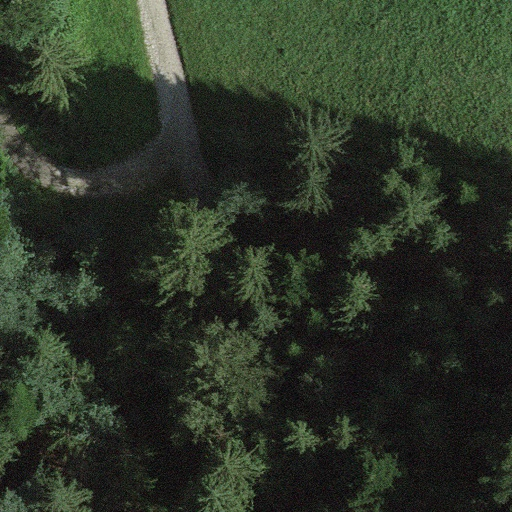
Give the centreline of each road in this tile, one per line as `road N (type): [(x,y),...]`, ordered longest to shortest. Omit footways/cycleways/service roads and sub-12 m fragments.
road 1 (track): [(164,0),(194,172),(273,511)]
road 2 (track): [(194,172),(66,181),(37,168),(0,122)]
